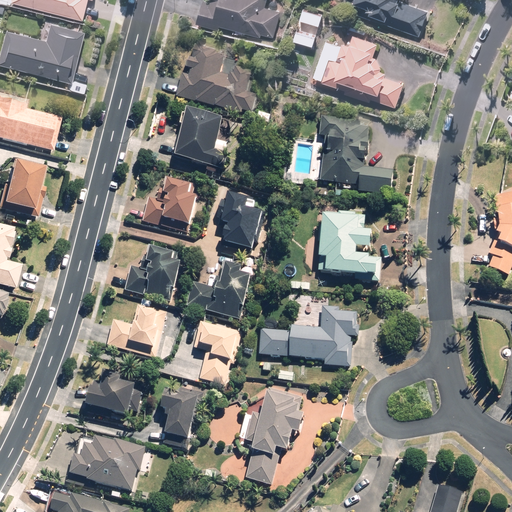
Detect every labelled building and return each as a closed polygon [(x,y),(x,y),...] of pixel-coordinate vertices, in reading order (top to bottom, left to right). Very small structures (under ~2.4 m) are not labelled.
[(10,0),(9,4),(82,21),(86,0),(10,0)] [(206,0),(201,0),(195,24),(218,30),(219,27),(260,38),(261,35),(275,39),(282,11),(266,7),(267,0),(206,0),(207,0),(206,0)] [(349,0),(360,3),(356,17),(421,37),(429,10),(397,0),(349,0)] [(5,30),(0,47),(0,65),(71,84),(85,33),(49,24),(45,41),(5,30)] [(371,102),(371,100),(396,108),(404,82),(378,74),(382,64),(373,61),(378,45),(352,36),(349,44),(342,42),(336,61),(330,59),(323,80),(347,88),(346,94),(371,102)] [(183,70),(176,101),(240,116),(241,114),(253,116),(258,96),(249,94),(254,72),(234,68),(233,74),(229,73),(228,76),(221,75),(227,52),(197,45),(196,50),(192,49),(187,71),(183,70)] [(0,141),(54,154),(62,119),(26,111),(28,101),(0,94),(0,141)] [(228,153),(226,153),(227,145),(219,143),(224,123),(188,115),(187,119),(183,118),(174,160),(224,171),(228,153)] [(369,122),(322,120),(321,139),(325,139),(323,187),(359,188),(359,195),(394,196),(395,171),(365,170),(365,154),(371,155),(371,138),(368,138),(369,122)] [(43,187),(46,169),(13,163),(11,172),(2,171),(0,178),(0,185),(4,186),(0,205),(0,213),(41,221),(47,188),(43,187)] [(150,202),(144,224),(190,236),(199,201),(190,198),(192,191),(169,185),(167,192),(162,191),(158,204),(150,202)] [(511,194),(511,196),(496,199),(498,215),(499,215),(500,222),(494,223),(496,234),(500,234),(489,257),(494,260),(489,270),(509,280),(511,273),(511,192),(511,193),(511,194)] [(257,202),(227,195),(219,230),(226,232),(222,248),(254,256),(263,216),(254,214),(257,202)] [(323,220),(323,229),(319,228),(318,245),(321,246),(319,274),(326,274),(326,277),(380,282),(381,261),(358,259),(358,254),(371,255),(373,237),(359,236),(360,229),(366,229),(367,217),(338,215),(338,217),(326,216),(326,221),(323,220)] [(0,287),(16,291),(22,266),(8,263),(15,231),(0,227),(0,287)] [(133,270),(126,294),(172,306),(182,269),(172,267),(175,258),(148,251),(142,273),(133,270)] [(192,296),(189,310),(238,321),(240,311),(245,312),(252,280),(241,278),(243,269),(225,265),(222,281),(216,279),(214,288),(192,282),(189,295),(192,296)] [(158,363),(169,310),(158,308),(157,314),(151,313),(152,305),(142,303),(141,310),(137,309),(133,328),(115,324),(109,352),(158,363)] [(292,335),(261,332),(259,357),(325,361),(325,369),(353,371),(355,346),(352,345),(352,340),(359,341),(360,317),(340,316),(340,310),(323,309),(321,330),(293,328),(292,335)] [(228,388),(240,333),(202,325),(197,352),(205,353),(203,360),(208,361),(203,382),(228,388)] [(119,385),(121,376),(103,372),(100,386),(92,384),(87,411),(131,419),(136,388),(119,385)] [(294,374),(279,373),(278,382),(294,383),(294,374)] [(302,400),(270,392),(263,419),(247,415),(241,439),(248,440),(247,444),(255,446),(247,482),(274,489),(280,464),(274,462),(277,452),(290,455),(294,437),(301,439),(305,420),(298,418),(302,400)] [(192,445),(199,405),(201,405),(203,397),(184,394),(183,397),(164,394),(161,413),(169,415),(164,446),(187,450),(188,444),(192,445)] [(147,451),(116,445),(115,447),(96,443),(95,451),(85,449),(83,460),(75,459),(69,487),(94,492),(95,486),(133,494),(137,474),(142,475),(147,451)] [(219,474),(204,471),(202,482),(217,484),(219,474)] [(459,511),(464,496),(438,489),(431,511),(459,511)] [(129,511),(73,500),(72,501),(55,497),(52,511),(129,511)]
